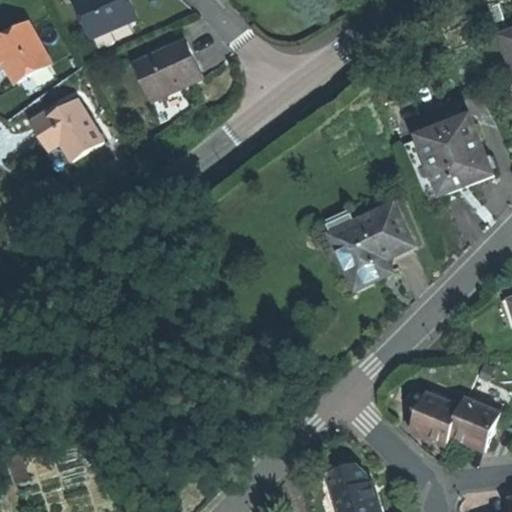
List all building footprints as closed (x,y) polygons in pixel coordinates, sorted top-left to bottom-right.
[(83,0),(78,2),(94,39),(135,21),(125,0),(83,0)] [(14,35),(0,42),(0,49),(19,83),(52,65),(30,26),(14,35)] [(198,60),(189,42),(139,66),(157,104),(208,79),(198,60)] [(396,72),(377,78),(386,102),(405,96),(396,72)] [(42,122),(35,127),(52,154),(64,146),(76,165),(111,142),(85,101),(70,110),(67,106),(42,122)] [(502,175),(479,117),(426,137),(428,142),(410,149),(425,189),(444,182),(449,196),(474,186),(502,175)] [(394,204),(366,218),(368,222),(336,238),(359,286),(383,275),(377,261),(389,256),(413,244),(394,204)] [(466,412),(458,430),(476,438),(494,445),(508,412),(472,396),(466,412)] [(433,438),(451,446),(458,430),(466,412),(432,397),(418,431),(433,438)] [(330,477),(336,497),(372,486),(369,476),(360,468),(330,477)] [(336,497),(340,511),(379,511),(377,504),(372,486),(336,497)]
